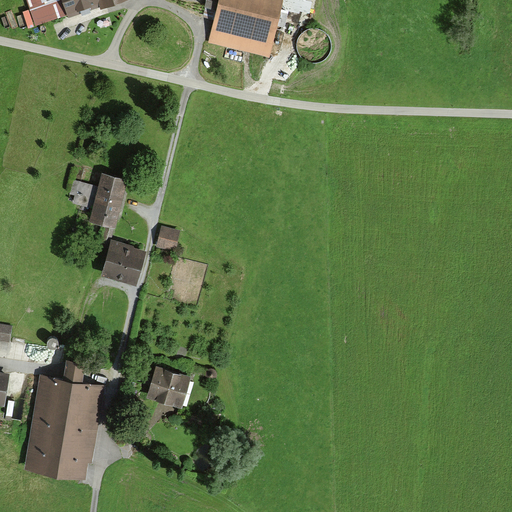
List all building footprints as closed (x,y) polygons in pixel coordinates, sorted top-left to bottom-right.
[(28,0),(37,26),(106,3),(107,7),(127,0),(28,0)] [(282,0),(206,0),(203,16),(213,18),(208,42),(270,56),(282,0)] [(129,180),(102,174),(99,188),(74,182),(70,200),(96,206),(92,222),(117,228),(129,180)] [(180,229),(161,225),(157,246),(176,250),(180,229)] [(146,247),(111,237),(101,273),(136,283),(146,247)] [(11,327),(0,325),(0,340),(8,342),(11,327)] [(191,373),(156,363),(147,395),(182,405),(191,373)] [(65,382),(41,378),(26,470),(85,480),(100,388),(83,385),(86,367),(67,364),(65,382)]
